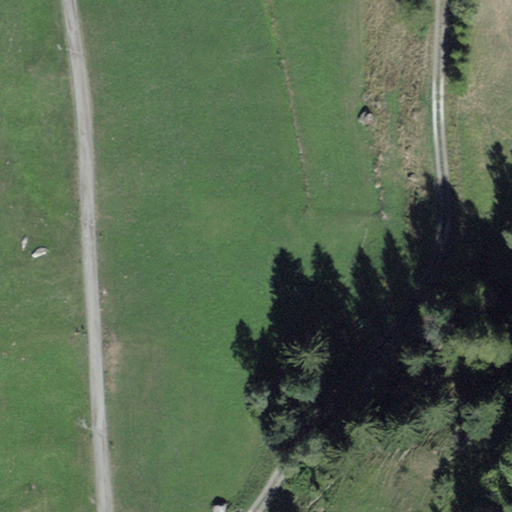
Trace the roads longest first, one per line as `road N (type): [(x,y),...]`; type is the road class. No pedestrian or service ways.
road 1 (track): [(258,511),(419,306),(440,262),(442,0)]
road 2 (track): [(106,511),(70,0)]
